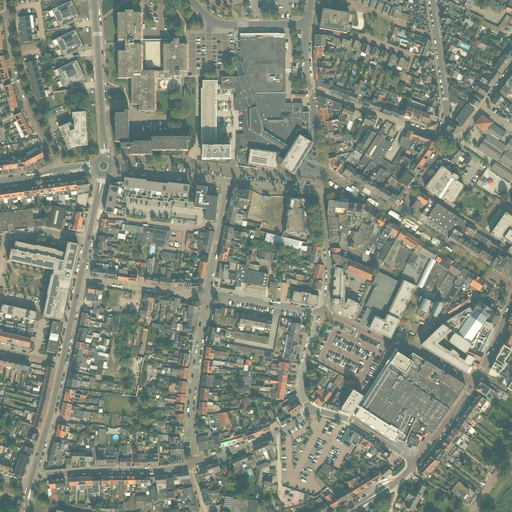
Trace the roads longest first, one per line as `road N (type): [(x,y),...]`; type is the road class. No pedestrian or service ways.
road 1 (residential): [(472,385),(412,347),(385,344),(322,311)]
road 2 (residential): [(195,462),(191,410),(206,297)]
road 3 (residential): [(59,169),(23,92),(8,16)]
road 4 (unclassified): [(104,158),(93,0)]
road 5 (residential): [(31,476),(189,466)]
road 6 (residential): [(305,29),(364,37),(440,65)]
road 7 (residential): [(310,89),(441,138)]
road 8 (residential): [(511,288),(396,216)]
road 9 (residential): [(309,4),(367,11),(436,39)]
road 10 (residential): [(206,297),(79,278)]
road 11 (residential): [(219,227),(93,214)]
road 12 (residential): [(195,462),(310,410)]
road 13 (residential): [(320,192),(329,268),(322,311)]
